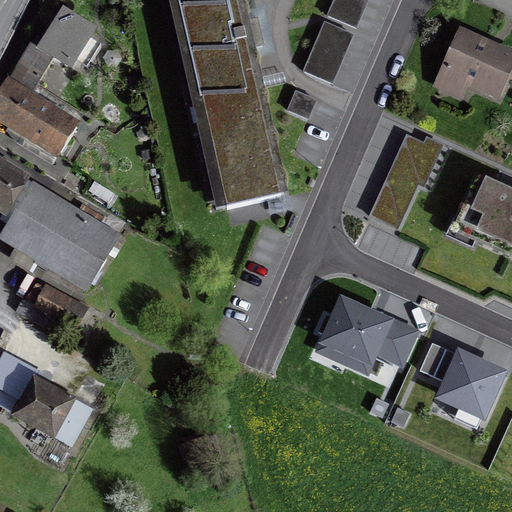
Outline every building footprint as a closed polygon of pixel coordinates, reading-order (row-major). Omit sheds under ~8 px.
[(266,203),(279,199),(247,56),(234,0),(177,0),(188,45),(177,47),(179,58),(190,55),(197,84),(186,86),(188,97),(199,94),(206,125),(195,127),(197,137),(208,135),(215,165),(204,168),(206,178),(217,175),(225,212),(266,203)] [(366,0),(334,0),(329,13),(356,24),(366,0)] [(351,32),(324,21),(304,67),(332,78),(351,32)] [(7,86),(5,85),(0,93),(0,122),(17,133),(15,144),(38,158),(47,152),(57,158),(75,128),(24,96),(36,78),(39,80),(51,60),(56,63),(72,37),(55,27),(39,52),(31,47),(7,86)] [(496,97),(511,61),(511,59),(460,36),(443,73),(496,97)] [(286,113),(306,122),(314,103),(294,94),(286,113)] [(369,219),(396,231),(432,151),(405,139),(369,219)] [(0,165),(0,214),(4,216),(25,181),(0,165)] [(511,198),(475,182),(456,224),(478,234),(474,242),(511,259),(511,198)] [(108,214),(98,231),(31,190),(2,238),(27,253),(49,267),(47,270),(77,289),(77,290),(82,293),(94,273),(97,275),(105,262),(102,261),(124,224),(108,214)] [(66,330),(71,333),(83,312),(46,291),(35,310),(67,328),(66,330)] [(413,336),(337,302),(315,351),(371,377),(378,362),(397,371),(413,336)] [(422,370),(446,380),(457,355),(433,345),(422,370)] [(502,371),(458,353),(457,355),(446,380),(439,396),(483,415),(502,371)] [(13,417),(50,439),(51,438),(69,448),(88,414),(70,404),(71,404),(44,389),(33,383),(13,417)] [(212,469),(202,440),(183,447),(193,476),(212,469)]
